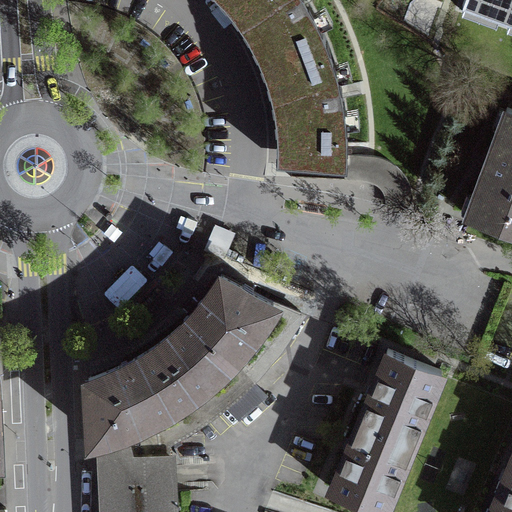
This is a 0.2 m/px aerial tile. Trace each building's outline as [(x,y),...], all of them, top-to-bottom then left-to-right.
[(225,0),(224,1),(240,22),(248,35),(253,44),(264,67),(328,42),(321,24),(313,7),(308,0),(225,0)] [(511,0),(463,0),(463,3),(511,21),(511,0)] [(328,42),(264,67),(271,92),(275,109),(276,117),(278,138),(277,159),(347,164),(347,155),(347,141),(347,122),(345,104),(340,79),(335,60),(328,42)] [(511,108),(507,107),(487,161),(467,213),(511,229),(511,108)] [(235,230),(215,222),(205,246),(225,254),(235,230)] [(158,341),(188,399),(242,354),(279,302),(222,275),(196,308),(182,323),(158,341)] [(485,348),(511,357),(511,276),(509,276),(485,348)] [(188,399),(158,341),(142,353),(118,364),(114,366),(101,371),(89,376),(92,434),(102,429),(102,439),(103,456),(129,455),(124,433),(155,419),(188,399)] [(371,389),(360,417),(413,439),(441,370),(388,348),(371,389)] [(384,508),(413,439),(360,417),(347,448),(331,487),(384,508)] [(163,453),(129,455),(103,456),(101,457),(103,502),(103,511),(174,511),(171,453),(163,453)] [(511,511),(511,457),(489,511),(511,511)]
